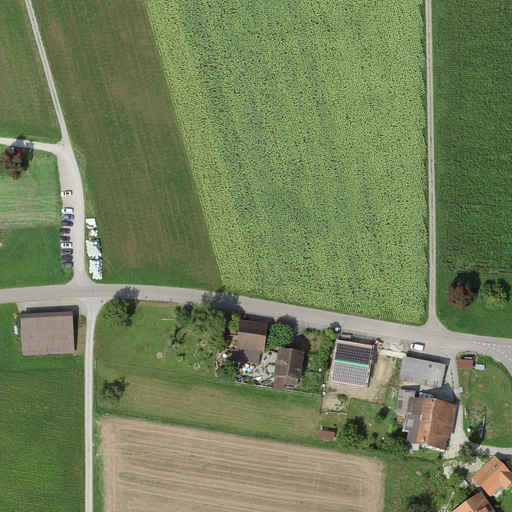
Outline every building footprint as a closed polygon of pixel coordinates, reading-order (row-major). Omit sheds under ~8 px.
[(74,316),(20,319),(23,359),(77,355),(74,316)] [(273,326),(244,322),(238,363),(262,366),(264,355),(269,355),(273,326)] [(310,356),(282,352),(279,379),(306,383),(310,356)] [(446,366),(404,360),(400,383),(442,390),(446,366)] [(452,406),(413,400),(406,447),(445,453),(452,406)] [(511,489),(511,477),(495,459),(473,481),(490,500),(503,490),(507,495),(511,489)] [(493,511),(481,494),(454,511),(493,511)]
